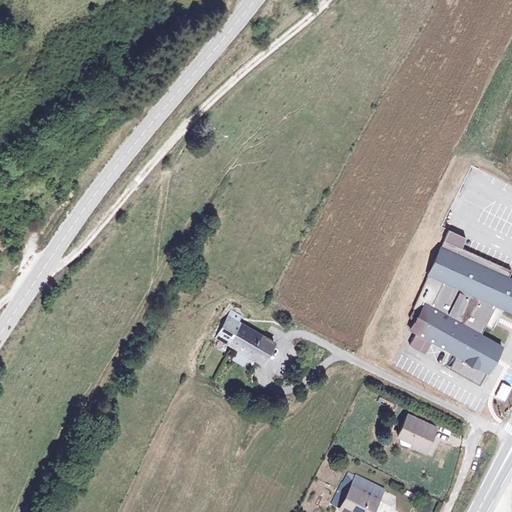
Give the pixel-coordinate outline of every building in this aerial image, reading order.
[(466,238),(450,230),(449,233),(445,239),(461,247),(465,241),(466,238)] [(461,247),(445,239),(411,308),(414,310),(409,319),(415,321),(411,330),(416,333),(410,346),(425,354),(431,342),(453,354),(466,328),(480,335),(485,326),(492,330),(497,319),(503,308),(511,311),(511,280),(508,278),(511,272),(461,247)] [(230,318),(218,338),(263,364),(274,344),(230,318)] [(480,335),(466,328),(453,354),(456,355),(489,371),(495,360),(501,346),(480,335)] [(489,371),(456,355),(450,367),(482,384),(489,371)] [(495,399),(506,403),(511,386),(501,383),(495,399)] [(398,436),(425,448),(435,427),(407,415),(398,436)] [(350,485),(354,476),(348,473),(343,482),(350,485)] [(350,485),(343,482),(332,504),(346,511),(369,511),(370,510),(372,511),(383,490),(355,475),(354,476),(350,485)]
